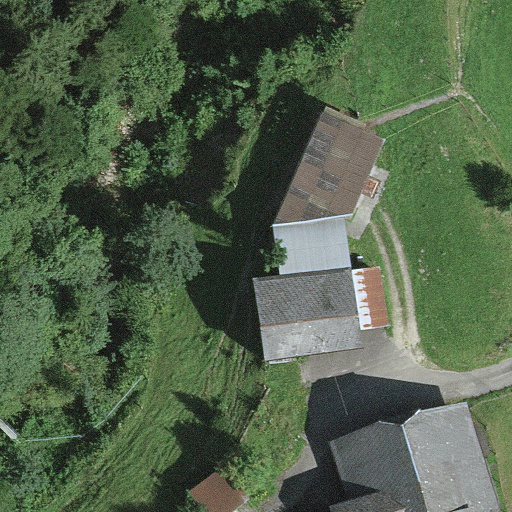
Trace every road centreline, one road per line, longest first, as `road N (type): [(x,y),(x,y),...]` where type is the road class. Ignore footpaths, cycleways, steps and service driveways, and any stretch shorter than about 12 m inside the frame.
road 1 (track): [(345,390),(473,384),(511,370)]
road 2 (track): [(272,511),(296,493),(345,390)]
